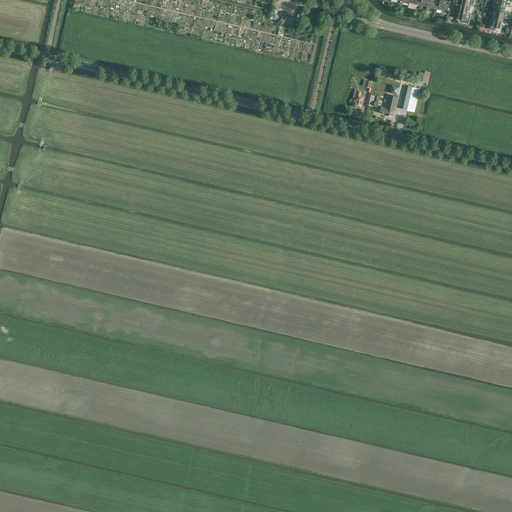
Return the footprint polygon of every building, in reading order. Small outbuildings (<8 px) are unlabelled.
[(418,4),(418,0),(409,0),(409,4),(408,7),(417,9),(418,4)] [(434,0),(428,0),(427,6),(435,8),(437,2),(434,1),(434,0)] [(440,0),(440,2),(437,2),(435,8),(435,11),(447,14),(448,11),(449,4),(446,4),(447,1),(443,0),(440,0)] [(472,13),(473,6),(461,3),(459,10),(469,13),(471,13),(472,13)] [(504,13),(506,6),(496,3),(494,11),(504,13)] [(471,13),(469,13),(459,10),(458,18),(462,19),(462,22),(469,24),(471,13)] [(502,20),(504,13),(494,11),(493,18),(502,20)] [(294,24),(295,20),(295,19),(291,18),(285,16),(284,17),(283,22),(294,24)] [(502,20),(493,18),(491,18),(489,25),(501,28),(502,20)] [(418,74),(417,80),(428,82),(430,72),(425,72),(423,76),(418,74)] [(390,92),(398,94),(400,87),(392,85),(390,92)] [(408,85),(403,109),(415,111),(420,88),(408,85)] [(362,91),(358,90),(356,99),(353,99),(351,99),(350,100),(350,101),(351,102),(352,103),(351,106),(361,108),(364,96),(361,95),(362,91)] [(381,106),(381,108),(380,112),(386,114),(392,115),(394,110),(395,110),(398,96),(389,94),(386,108),(381,106)]
